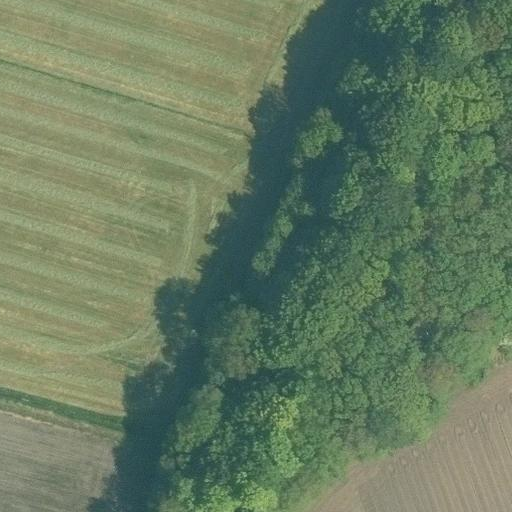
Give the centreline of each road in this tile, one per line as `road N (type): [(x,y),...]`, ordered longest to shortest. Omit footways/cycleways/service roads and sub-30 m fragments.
road 1 (unclassified): [(222,511),(458,0)]
road 2 (unknown): [(431,0),(198,511)]
